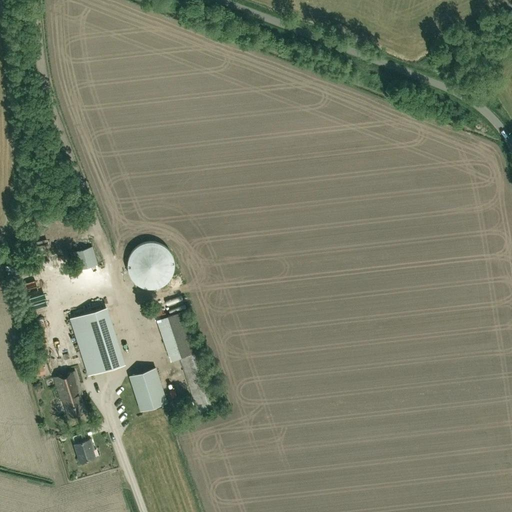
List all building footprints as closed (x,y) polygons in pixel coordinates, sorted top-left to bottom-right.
[(86,242),(72,248),(79,264),(90,259),(86,251),(89,250),(86,242)] [(52,258),(46,260),(52,273),(58,271),(52,258)] [(29,261),(18,266),(23,277),(34,272),(29,261)] [(88,374),(125,362),(107,307),(70,318),(88,374)] [(198,413),(210,410),(219,407),(187,309),(169,315),(182,356),(180,358),(198,413)] [(180,354),(168,312),(157,315),(169,357),(180,354)] [(141,410),(167,401),(156,367),(130,375),(141,410)] [(86,411),(81,394),(82,394),(75,371),(54,377),(61,400),(63,400),(69,417),(86,411)] [(116,411),(121,414),(125,408),(120,404),(116,411)] [(82,440),(80,433),(73,436),(75,443),(74,443),(80,461),(94,457),(90,445),(92,445),(90,438),(82,440)] [(83,475),(82,466),(72,467),(73,476),(83,475)]
